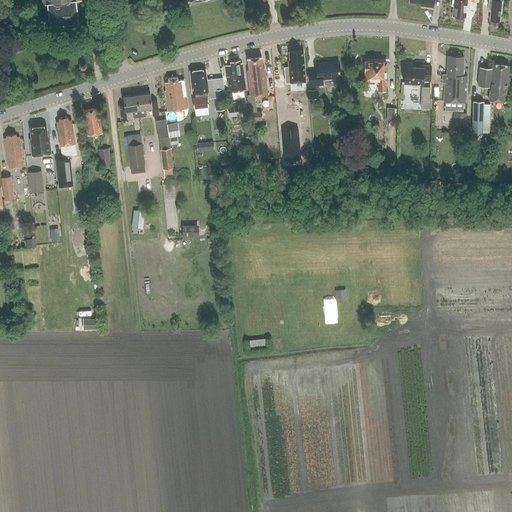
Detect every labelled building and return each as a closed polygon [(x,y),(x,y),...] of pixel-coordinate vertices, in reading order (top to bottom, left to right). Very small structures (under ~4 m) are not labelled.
[(81,0),(44,0),(45,6),(50,5),(52,25),(79,23),(76,1),(81,0)] [(410,0),(410,3),(425,5),(425,7),(433,8),(434,0),(410,0)] [(466,19),(467,0),(452,0),(452,8),(454,8),(453,18),(466,19)] [(492,0),(492,1),(490,1),(489,9),(492,9),(490,19),(500,20),(502,0),(492,0)] [(304,50),(290,51),(290,58),(289,60),(289,67),(285,67),(287,82),(306,80),(304,50)] [(458,55),(456,56),(448,56),(447,74),(443,74),(442,83),(444,83),(443,101),(466,102),(467,75),(463,75),(463,73),(464,72),(464,69),(463,67),(464,56),(462,56),(460,55),(458,55)] [(247,68),(251,95),(247,95),(247,98),(249,108),(256,107),(255,94),(268,93),(265,68),(263,68),(262,56),(248,58),(249,67),(247,68)] [(229,92),(246,90),(243,63),(240,63),(240,60),(231,61),(231,64),(226,65),(229,92)] [(323,79),(341,77),(340,61),(317,63),(318,71),(310,72),(311,85),(323,84),(323,79)] [(386,90),(387,62),(378,62),(378,61),(367,61),(367,63),(366,65),(366,67),(367,69),(367,83),(379,83),(379,90),(386,90)] [(431,80),(432,66),(420,65),(420,67),(413,66),(413,62),(406,62),(404,82),(423,83),(424,80),(431,80)] [(508,102),(510,76),(509,76),(510,65),(493,64),(493,68),(480,67),(479,85),(491,86),(490,100),(508,102)] [(208,96),(207,91),(208,91),(206,69),(191,71),(193,92),(195,92),(196,98),(207,96),(208,96)] [(184,97),(186,97),(184,80),(178,80),(178,77),(169,78),(169,81),(166,82),(167,90),(165,90),(167,110),(186,108),(184,97)] [(224,89),(213,90),(216,110),(227,109),(224,89)] [(316,90),(308,91),(309,99),(317,99),(316,90)] [(137,95),(140,117),(146,116),(145,108),(152,107),(153,115),(159,114),(157,100),(152,101),(151,93),(137,95)] [(291,93),(277,96),(280,110),(294,108),(291,93)] [(134,118),(140,117),(137,95),(124,97),(125,105),(119,105),(121,119),(127,119),(126,111),(133,110),(134,118)] [(207,96),(196,98),(194,98),(195,108),(209,106),(207,96)] [(432,100),(421,100),(421,108),(431,109),(432,100)] [(474,101),(472,132),(482,132),(490,133),(490,115),(491,104),(484,103),(484,101),(474,101)] [(88,135),(103,133),(100,118),(99,118),(97,107),(85,108),(87,120),(86,120),(88,135)] [(249,112),(249,120),(262,119),(262,111),(257,111),(249,112)] [(467,113),(454,112),(453,131),(466,131),(467,113)] [(61,145),(76,143),(71,118),(69,119),(68,116),(59,118),(60,121),(57,121),(61,145)] [(33,156),(52,153),(50,136),(48,136),(47,125),(30,127),(32,138),(30,138),(33,156)] [(298,128),(283,129),(285,161),(300,160),(298,128)] [(25,165),(23,154),(20,136),(17,136),(17,133),(8,135),(8,137),(5,137),(10,168),(25,165)] [(170,148),(168,136),(159,138),(160,149),(170,148)] [(177,137),(170,138),(171,145),(178,144),(177,137)] [(143,143),(129,144),(131,158),(144,157),(143,143)] [(101,165),(111,164),(110,148),(99,149),(101,165)] [(170,148),(160,149),(163,169),(171,167),(172,167),(173,167),(170,148)] [(73,184),(70,156),(56,158),(59,186),(73,184)] [(171,167),(163,169),(164,178),(173,177),(172,167),(171,167)] [(45,190),(42,171),(28,172),(31,192),(45,190)] [(235,180),(234,172),(221,174),(222,182),(235,180)] [(5,200),(15,199),(11,176),(2,178),(5,200)] [(77,210),(84,209),(83,201),(76,202),(77,210)] [(145,212),(133,210),(132,220),(143,221),(145,212)] [(199,225),(183,225),(183,237),(199,237),(199,225)] [(58,228),(50,229),(51,242),(60,241),(58,228)] [(201,247),(217,246),(217,238),(200,239),(201,247)] [(35,239),(24,240),(25,249),(36,248),(35,239)] [(336,302),(346,301),(345,289),(335,290),(336,302)] [(83,319),(83,330),(97,330),(97,319),(83,319)] [(249,350),(267,347),(265,336),(247,339),(249,350)]
